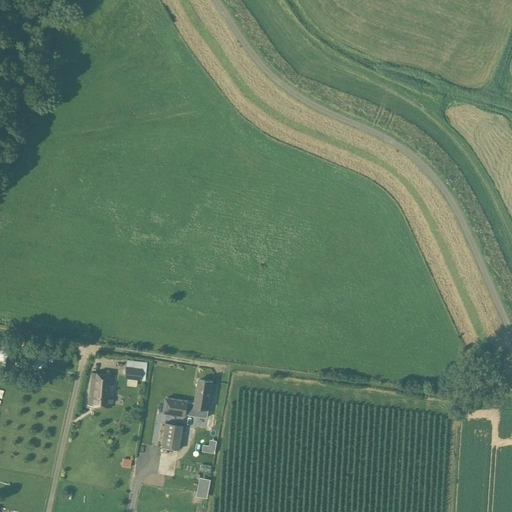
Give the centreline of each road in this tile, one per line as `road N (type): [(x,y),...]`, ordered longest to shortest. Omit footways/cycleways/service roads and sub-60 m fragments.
road 1 (unclassified): [(511,335),(451,198),(391,142),(295,98),(264,72),(214,0)]
road 2 (unclassified): [(49,511),(85,345)]
road 3 (track): [(85,345),(231,367)]
